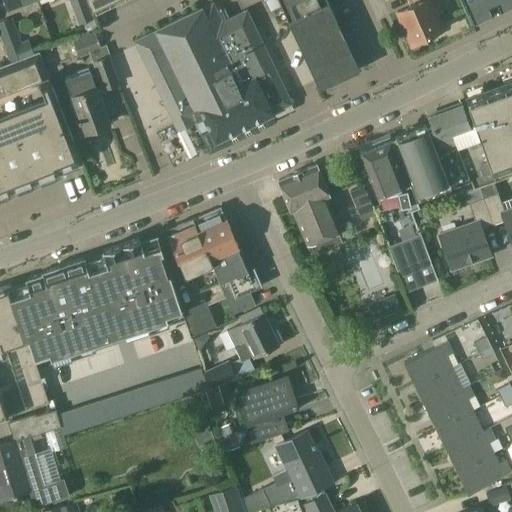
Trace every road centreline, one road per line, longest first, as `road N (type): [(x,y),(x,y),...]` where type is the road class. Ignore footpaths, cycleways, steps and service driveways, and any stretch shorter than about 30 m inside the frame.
road 1 (tertiary): [(0,257),(237,169)]
road 2 (residential): [(332,369),(237,169)]
road 3 (residential): [(511,288),(332,369)]
road 4 (tertiary): [(237,169),(403,98)]
road 5 (residential): [(401,511),(332,369)]
road 6 (tertiary): [(403,98),(511,47)]
